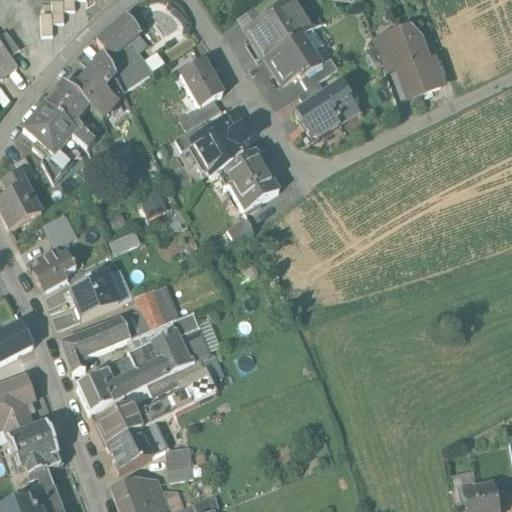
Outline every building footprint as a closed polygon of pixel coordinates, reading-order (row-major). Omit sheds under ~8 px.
[(72,0),(61,0),(61,8),(62,18),(73,17),(73,6),(72,0)] [(293,0),(269,0),(249,15),(256,26),(289,4),(291,6),(296,3),(293,0)] [(256,26),(243,35),(263,65),(300,41),(309,35),(291,6),(289,4),(256,26)] [(61,8),(50,8),(50,21),(51,30),(62,30),(62,18),(61,8)] [(50,21),(39,21),(40,43),(51,43),(51,30),(50,21)] [(125,24),(95,48),(101,61),(105,68),(115,60),(138,40),(125,24)] [(416,44),(403,35),(384,42),(388,53),(395,73),(406,101),(439,88),(430,65),(425,67),(416,44)] [(300,41),(263,65),(264,67),(266,66),(272,75),(270,76),(279,91),(295,81),(297,85),(319,71),(318,70),(300,41)] [(384,42),(373,46),(377,57),(388,53),(384,42)] [(388,53),(377,57),(384,77),(395,73),(388,53)] [(121,73),(115,60),(105,68),(118,94),(127,89),(131,87),(123,72),(121,73)] [(101,61),(78,88),(86,94),(77,104),(77,105),(88,115),(101,126),(121,100),(105,68),(101,61)] [(207,64),(178,82),(195,109),(213,98),(224,91),(207,64)] [(319,71),(297,85),(304,96),(315,89),(335,76),(328,64),(318,70),(319,71)] [(301,112),(291,118),(307,143),(315,145),(335,132),(332,126),(335,125),(334,123),(351,112),(350,111),(351,110),(337,89),(322,99),(301,112)] [(304,96),(295,102),(301,112),(322,99),(315,89),(304,96)] [(62,91),(43,112),(73,139),(69,145),(86,157),(94,149),(85,142),(75,129),(88,115),(77,105),(77,104),(62,91)] [(195,109),(176,121),(186,136),(223,113),(213,98),(195,109)] [(73,139),(43,112),(30,127),(31,128),(23,137),(37,150),(32,155),(44,166),(40,170),(51,192),(69,170),(57,159),(69,145),(73,139)] [(204,127),(174,145),(180,157),(189,151),(210,138),(204,127)] [(210,138),(189,151),(210,185),(215,182),(215,181),(220,178),(245,163),(239,152),(248,147),(240,134),(231,139),(225,129),(210,138)] [(245,163),(220,178),(244,220),(258,212),(258,211),(258,210),(277,198),(254,158),(245,163)] [(25,164),(13,170),(19,182),(24,190),(35,184),(25,164)] [(24,190),(19,182),(3,191),(9,203),(0,207),(0,219),(9,237),(39,220),(24,190)] [(62,221),(42,232),(52,251),(73,240),(62,221)] [(246,223),(226,236),(232,246),(252,233),(246,223)] [(66,260),(58,265),(54,257),(36,266),(40,273),(31,278),(42,299),(67,287),(64,282),(74,277),(66,260)] [(105,281),(92,286),(69,297),(80,325),(117,310),(105,281)] [(169,291),(138,300),(146,327),(177,317),(169,291)] [(130,332),(126,323),(121,325),(129,345),(134,342),(130,332)] [(121,325),(60,349),(71,380),(84,375),(80,365),(129,345),(121,325)] [(140,327),(130,332),(134,342),(145,338),(140,327)] [(20,329),(0,339),(0,367),(31,351),(20,329)] [(176,331),(171,333),(178,348),(183,345),(176,331)] [(171,333),(148,344),(150,347),(158,366),(183,359),(178,348),(171,333)] [(150,347),(129,357),(137,375),(152,369),(158,366),(150,347)] [(183,359),(158,366),(152,369),(159,385),(188,371),(186,366),(183,359)] [(107,376),(75,390),(88,419),(159,385),(152,369),(137,375),(112,387),(107,376)] [(27,381),(0,391),(0,437),(4,436),(7,444),(34,433),(25,411),(36,407),(27,381)] [(202,386),(134,418),(141,433),(215,397),(208,383),(202,386)] [(130,409),(94,427),(105,451),(137,435),(141,433),(134,418),(130,409)] [(34,433),(7,444),(14,463),(11,463),(17,478),(25,474),(28,484),(47,477),(63,471),(55,450),(54,450),(46,429),(34,433)] [(137,435),(105,451),(119,478),(150,463),(137,435)] [(170,483),(196,482),(194,450),(169,451),(170,483)] [(43,502),(14,511),(59,511),(47,477),(28,484),(30,489),(38,486),(43,502)] [(141,511),(131,486),(110,494),(116,511),(141,511)] [(154,486),(131,486),(141,511),(161,504),(159,498),(157,495),(154,486)] [(497,511),(492,487),(462,493),(465,511),(497,511)]
